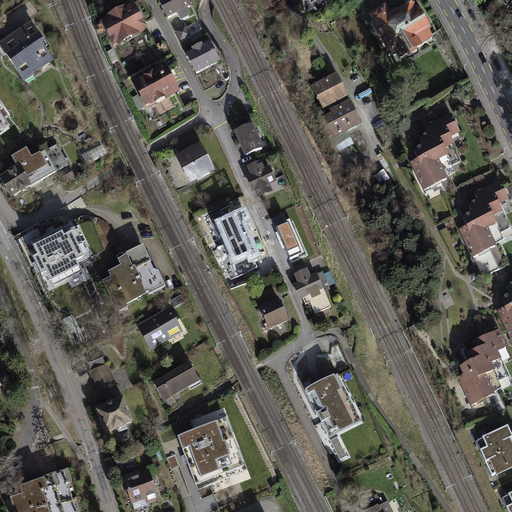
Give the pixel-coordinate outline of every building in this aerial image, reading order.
[(186,0),(166,0),(159,3),(171,28),(195,17),(186,0)] [(306,0),(313,9),(324,0),(306,0)] [(408,1),(370,22),(397,71),(435,50),(408,1)] [(134,10),(99,26),(113,55),(148,39),(134,10)] [(179,41),(201,34),(199,25),(177,31),(179,41)] [(29,26),(1,45),(24,79),(52,60),(29,26)] [(210,47),(186,56),(197,85),(221,76),(210,47)] [(167,70),(132,86),(146,115),(181,99),(167,70)] [(339,76),(311,87),(321,111),(349,100),(339,76)] [(350,106),(322,117),(332,141),(360,130),(350,106)] [(419,137),(422,160),(450,157),(448,138),(456,137),(455,125),(461,125),(460,113),(437,116),(438,124),(429,124),(430,136),(419,137)] [(255,118),(234,127),(246,154),(267,146),(255,118)] [(0,121),(0,139),(9,134),(0,121)] [(18,168),(0,178),(0,179),(11,198),(68,165),(57,145),(31,160),(26,152),(13,159),(18,168)] [(200,149),(174,161),(185,185),(211,174),(200,149)] [(265,158),(246,166),(258,194),(277,185),(265,158)] [(469,229),(457,235),(467,256),(495,242),(486,224),(499,218),(493,207),(501,203),(497,196),(506,191),(499,178),(485,185),(487,190),(473,197),(477,205),(461,213),(469,229)] [(240,210),(212,221),(221,243),(249,231),(240,210)] [(290,212),(268,221),(278,246),(300,237),(290,212)] [(70,233),(33,249),(44,275),(81,259),(70,233)] [(152,252),(99,273),(112,305),(165,284),(152,252)] [(243,266),(245,281),(264,278),(262,263),(243,266)] [(314,263),(294,274),(308,300),(328,289),(314,263)] [(511,277),(510,278),(511,282),(511,287),(503,291),(507,299),(495,304),(500,315),(496,317),(508,344),(511,341),(511,277)] [(280,295),(258,306),(270,330),(292,319),(280,295)] [(172,308),(137,323),(151,354),(186,339),(172,308)] [(452,372),(468,408),(500,394),(497,386),(507,382),(501,369),(511,364),(511,360),(500,333),(472,346),(475,353),(464,358),(468,366),(452,372)] [(192,363),(152,380),(162,402),(201,385),(192,363)] [(105,364),(87,371),(96,392),(114,384),(105,364)] [(337,377),(307,393),(341,460),(347,457),(336,436),(361,424),(337,377)] [(125,392),(94,404),(104,430),(135,418),(125,392)] [(511,419),(475,438),(495,476),(511,467),(511,419)] [(229,424),(181,443),(203,497),(251,478),(229,424)] [(81,511),(67,468),(10,487),(18,511),(81,511)] [(152,469),(124,477),(133,508),(161,500),(152,469)] [(511,511),(511,488),(498,496),(506,511),(511,511)] [(197,501),(199,511),(216,511),(220,511),(216,496),(197,501)]
